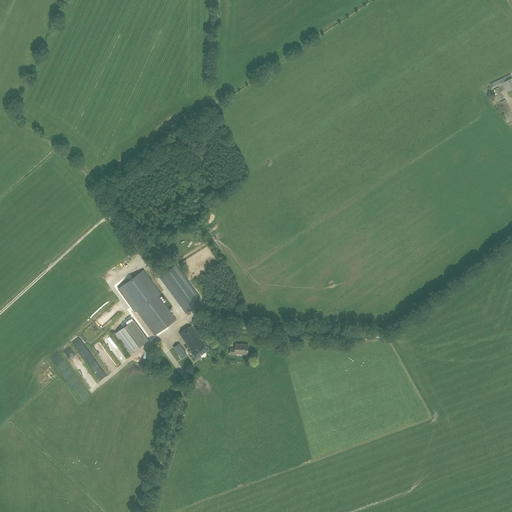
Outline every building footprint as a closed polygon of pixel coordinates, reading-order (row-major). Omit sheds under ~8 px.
[(501,83),(502,84),(506,92),(510,90),(506,81),(501,83)] [(511,118),(511,114),(508,107),(503,109),(508,120),(511,118)] [(173,267),(160,276),(186,312),(199,303),(173,267)] [(176,320),(157,294),(159,293),(142,270),(118,288),(135,311),(136,309),(155,335),(176,320)] [(115,318),(125,308),(120,302),(109,312),(115,318)] [(180,312),(177,314),(183,320),(185,318),(180,312)] [(114,333),(129,353),(147,340),(133,320),(114,333)] [(191,351),(191,352),(195,359),(209,350),(204,343),(203,344),(202,343),(206,340),(204,337),(200,339),(191,325),(179,333),(191,351)] [(104,346),(101,343),(94,349),(99,355),(104,350),(102,348),(104,346)] [(179,343),(169,350),(178,362),(188,355),(179,343)] [(77,349),(92,365),(95,362),(93,360),(96,357),(91,352),(90,353),(82,344),(77,349)] [(241,352),(247,352),(248,344),(243,344),(243,345),(235,344),(235,348),(230,348),(229,354),(236,354),(236,353),(241,353),(241,352)] [(73,357),(74,362),(78,361),(76,349),(67,350),(69,358),(73,357)] [(160,367),(162,352),(157,351),(154,366),(160,367)] [(61,370),(64,368),(66,371),(70,368),(61,353),(53,358),(61,370)]
